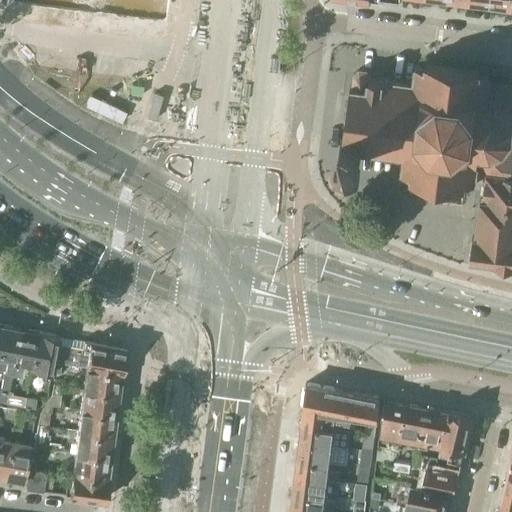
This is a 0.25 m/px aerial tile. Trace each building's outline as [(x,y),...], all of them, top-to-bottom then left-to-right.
[(25,0),(48,56),(49,58),(50,60),(51,62),(53,64),(55,65),(57,66),(59,66),(62,66),(64,66),(66,65),(159,28),(161,27),(163,26),(164,24),(165,22),(166,20),(167,18),(169,0),(25,0)] [(342,134),(339,156),(359,158),(360,159),(361,149),(404,154),(402,172),(411,173),(410,178),(411,178),(410,187),(409,187),(408,191),(408,192),(410,193),(414,193),(414,190),(457,195),(457,197),(461,198),(462,198),(463,197),(463,194),(462,194),(464,185),(465,180),(471,181),(474,182),(474,180),(484,181),(482,199),(480,199),(475,236),(472,235),(469,257),(494,260),(494,263),(511,265),(511,176),(511,165),(511,159),(511,156),(511,155),(511,86),(486,83),(488,74),(478,73),(479,69),(455,66),(425,62),(425,66),(416,65),(413,83),(370,77),(371,75),(366,69),(359,68),(353,73),(352,85),(350,85),(348,98),(345,123),(343,135),(342,134)] [(8,394),(12,372),(20,329),(12,328),(11,326),(3,325),(0,340),(0,369),(4,370),(0,389),(0,401),(6,403),(8,394)] [(22,361),(31,363),(37,331),(29,330),(28,331),(20,329),(12,372),(20,373),(22,361)] [(50,371),(52,361),(56,335),(37,331),(31,363),(30,368),(50,371)] [(68,364),(85,366),(122,372),(125,348),(56,335),(52,361),(61,363),(68,364)] [(61,363),(52,361),(50,371),(59,373),(61,363)] [(85,366),(82,387),(119,393),(122,372),(85,366)] [(302,406),(305,406),(336,411),(340,389),(306,382),(302,406)] [(82,387),(80,409),(114,414),(115,404),(118,402),(119,393),(82,387)] [(380,396),(340,389),(336,411),(350,413),(365,415),(367,415),(376,416),(377,416),(380,396)] [(50,398),(46,404),(50,405),(58,406),(60,394),(51,393),(50,398)] [(6,403),(23,406),(25,397),(8,394),(6,403)] [(25,397),(23,406),(34,408),(35,399),(25,397)] [(389,436),(398,438),(407,403),(385,399),(385,398),(384,397),(379,442),(388,444),(389,436)] [(398,438),(419,442),(427,407),(407,403),(398,438)] [(40,413),(37,425),(47,426),(50,405),(46,404),(40,413)] [(302,414),(301,423),(333,427),(335,419),(349,420),(350,413),(336,411),(305,406),(304,413),(302,414)] [(4,418),(13,419),(15,409),(6,407),(4,418)] [(419,442),(440,446),(449,410),(434,407),(433,408),(427,407),(419,442)] [(15,409),(13,419),(23,421),(25,411),(15,409)] [(80,409),(77,430),(114,435),(115,425),(112,422),(114,414),(80,409)] [(449,410),(440,446),(441,446),(439,455),(448,457),(447,460),(461,462),(472,414),(449,410)] [(367,415),(365,431),(374,432),(376,416),(367,415)] [(301,433),(301,440),(348,446),(351,429),(333,427),(301,423),(299,431),(301,433)] [(47,426),(37,425),(33,445),(45,447),(47,426)] [(11,440),(4,476),(23,480),(30,444),(19,442),(21,429),(13,427),(11,440)] [(77,430),(74,451),(108,456),(109,447),(112,445),(114,435),(77,430)] [(365,431),(363,448),(372,449),(374,432),(365,431)] [(0,475),(4,476),(11,440),(0,438),(0,475)] [(296,456),(329,461),(346,463),(348,446),(301,440),(300,446),(297,448),(296,456)] [(363,448),(360,465),(370,466),(372,449),(363,448)] [(376,458),(393,461),(395,452),(378,449),(376,458)] [(74,451),(71,473),(108,478),(109,468),(107,465),(108,456),(74,451)] [(416,456),(415,464),(427,467),(435,468),(438,457),(417,453),(416,456)] [(297,467),(296,474),(339,479),(340,470),(328,469),(329,461),(296,456),(295,465),(297,467)] [(370,466),(360,465),(358,481),(368,482),(370,466)] [(427,467),(423,485),(447,491),(454,492),(458,473),(435,468),(427,467)] [(42,490),(44,477),(44,475),(42,471),(29,470),(28,475),(26,488),(42,491),(42,490)] [(108,478),(71,473),(70,485),(65,484),(64,493),(105,499),(108,478)] [(293,482),(292,490),(325,495),(325,493),(336,495),(337,495),(338,487),(339,479),(296,474),(295,481),(293,482)] [(42,490),(50,491),(52,478),(44,477),(42,490)] [(511,480),(506,479),(501,501),(511,503),(511,480)] [(396,502),(406,504),(439,511),(442,511),(447,491),(423,485),(395,480),(392,493),(398,495),(396,502)] [(293,501),(292,507),(328,511),(333,511),(334,503),(336,495),(325,493),(325,495),(292,490),(291,498),(293,501)] [(371,497),(370,505),(379,507),(380,498),(371,497)] [(352,511),(363,511),(365,500),(354,498),(352,511)] [(511,511),(511,503),(501,501),(498,511),(511,511)]
